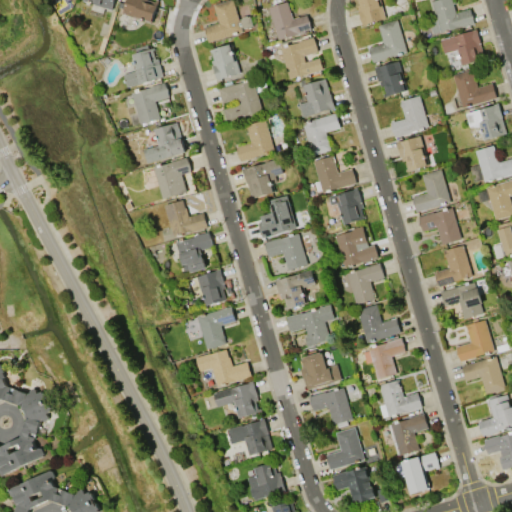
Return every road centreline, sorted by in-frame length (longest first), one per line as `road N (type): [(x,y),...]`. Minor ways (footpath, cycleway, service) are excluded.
road 1 (residential): [(189,0),(183,55),(310,488),(325,511)]
road 2 (residential): [(338,0),(340,38),(476,511)]
road 3 (residential): [(511,65),(473,502),(443,511)]
road 4 (residential): [(0,149),(117,359),(184,511)]
